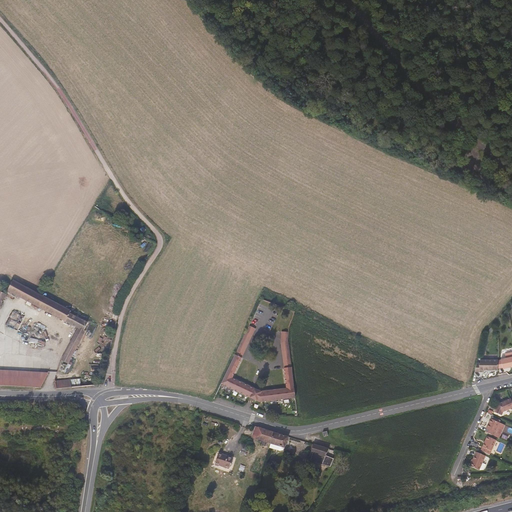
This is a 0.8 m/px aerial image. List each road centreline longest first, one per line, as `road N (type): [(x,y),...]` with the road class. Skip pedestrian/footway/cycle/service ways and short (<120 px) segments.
road 1 (tertiary): [(175,397),(291,431),(490,386)]
road 2 (track): [(342,0),(452,119),(511,162)]
